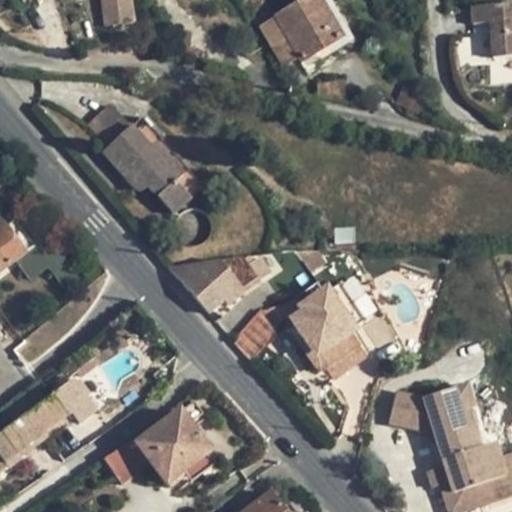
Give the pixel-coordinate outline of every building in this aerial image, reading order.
[(100,0),(105,28),(134,24),(130,0),(100,0)] [(264,0),(244,0),(242,2),(256,24),(273,14),(264,0)] [(342,40),(318,0),(305,0),(259,27),(284,69),(298,60),(301,64),(342,40)] [(511,5),(469,10),(471,27),(488,25),(491,60),(511,58),(511,5)] [(345,95),(343,80),(315,84),(317,98),(345,95)] [(426,99),(403,87),(394,103),(417,116),(426,99)] [(106,149),(101,154),(134,191),(138,193),(144,191),(147,189),(172,217),(191,200),(190,199),(202,188),(159,139),(148,149),(130,128),(110,106),(87,127),(106,149)] [(148,149),(159,139),(140,119),(130,128),(148,149)] [(0,272),(33,248),(14,222),(0,232),(0,272)] [(295,253),(311,275),(326,265),(318,253),(295,253)] [(243,258),(166,268),(209,315),(224,302),(229,308),(244,294),(270,276),(258,259),(248,266),(243,258)] [(340,284),(326,293),(352,331),(365,322),(340,284)] [(352,331),(326,293),(300,311),(303,316),(293,323),(315,356),(350,333),(352,331)] [(234,344),(251,363),(282,323),(284,321),(276,308),(261,313),(234,344)] [(366,350),(394,338),(385,316),(357,328),(366,350)] [(315,356),(293,323),(290,318),(284,321),(282,323),(308,361),(315,356)] [(350,333),(315,356),(308,361),(318,376),(327,370),(360,348),(350,333)] [(367,358),(360,348),(327,370),(334,380),(367,358)] [(75,373),(79,379),(96,366),(85,351),(60,369),(68,379),(75,373)] [(152,376),(163,390),(171,385),(178,358),(177,356),(152,376)] [(88,401),(72,380),(0,435),(0,474),(74,419),(70,414),(88,401)] [(467,386),(453,390),(461,414),(467,412),(474,410),(467,386)] [(485,485),(505,479),(499,459),(494,444),(479,449),(467,412),(461,414),(453,390),(424,399),(395,393),(388,425),(432,434),(443,467),(435,470),(440,487),(447,511),(466,511),(491,504),(485,485)] [(203,415),(194,402),(135,445),(150,466),(165,486),(166,486),(168,488),(184,477),(182,474),(209,455),(188,426),(203,415)] [(102,460),(121,486),(143,471),(129,450),(125,444),(102,460)] [(150,466),(135,445),(129,450),(143,471),(150,466)] [(511,454),(499,459),(505,479),(485,485),(491,504),(511,497),(511,454)] [(216,464),(209,455),(182,474),(184,477),(189,483),(216,464)] [(440,487),(435,470),(427,473),(432,490),(440,487)] [(284,511),(269,492),(242,511),(284,511)]
